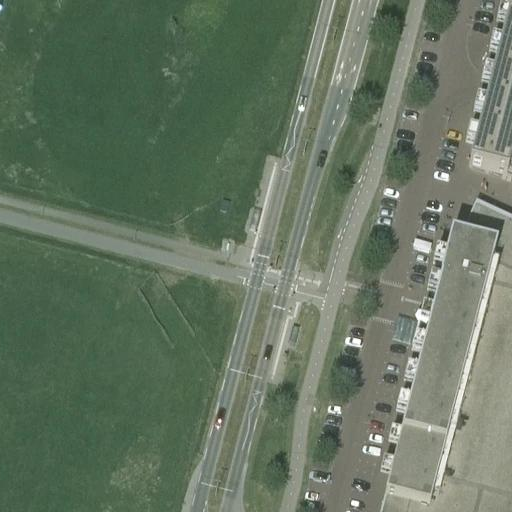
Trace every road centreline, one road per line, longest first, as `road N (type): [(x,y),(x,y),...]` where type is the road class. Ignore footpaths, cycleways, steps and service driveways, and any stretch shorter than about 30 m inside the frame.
road 1 (tertiary): [(226,511),(364,0)]
road 2 (tertiary): [(327,0),(197,511)]
